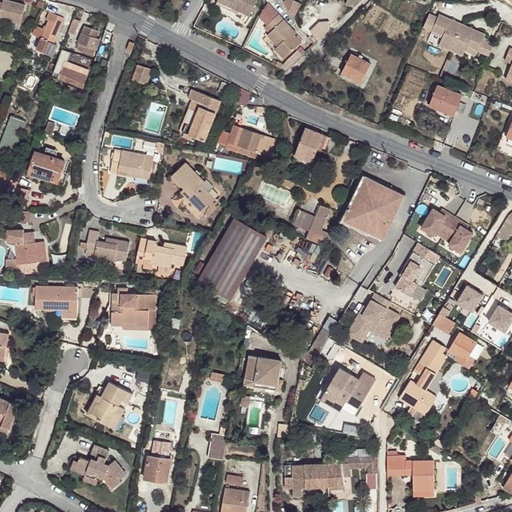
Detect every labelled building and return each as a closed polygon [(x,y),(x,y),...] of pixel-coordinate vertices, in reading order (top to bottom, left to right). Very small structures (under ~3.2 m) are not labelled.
[(0,17),(20,23),(26,5),(7,0),(3,0),(2,3),(0,1),(0,17)] [(233,3),(227,0),(218,0),(217,4),(236,14),(238,11),(231,7),(233,3)] [(257,0),(227,0),(233,3),(231,7),(238,11),(236,14),(248,19),(257,0)] [(302,2),(296,0),(285,0),(284,2),(289,11),(296,14),(302,2)] [(360,0),(347,0),(346,4),(352,8),(360,0)] [(261,16),(268,24),(279,14),(270,3),(261,16)] [(64,18),(49,11),(46,20),(49,21),(45,30),(36,26),(32,35),(41,39),(37,49),(52,56),(57,45),(53,43),(64,18)] [(268,24),(264,27),(269,33),(267,35),(278,46),(275,48),(284,58),(302,42),(295,34),(293,36),(288,31),(292,27),(279,14),(268,24)] [(438,17),(430,14),(424,27),(432,31),(444,36),(441,40),(439,45),(463,56),(465,51),(467,46),(478,51),(489,56),(495,42),(484,37),(485,34),(440,14),(438,17)] [(74,18),(68,32),(75,35),(80,21),(74,18)] [(310,31),(319,40),(330,30),(329,21),(320,21),(310,31)] [(98,30),(85,26),(77,50),(94,55),(96,49),(100,39),(96,38),(98,30)] [(292,27),(288,31),(293,36),(295,34),(297,33),(292,27)] [(444,36),(432,31),(430,35),(441,40),(444,36)] [(467,46),(465,51),(476,55),(478,51),(467,46)] [(278,61),(276,65),(287,70),(306,52),(301,47),(284,64),(278,61)] [(352,53),(342,72),(361,82),(371,63),(352,53)] [(65,62),(64,65),(88,75),(89,72),(65,62)] [(138,64),(132,80),(147,85),(152,70),(138,64)] [(59,78),(83,89),(86,82),(85,82),(88,75),(64,65),(59,78)] [(232,86),(222,82),(219,92),(228,95),(232,86)] [(438,84),(429,106),(454,116),(463,95),(438,84)] [(241,88),(235,100),(247,105),(252,93),(241,88)] [(221,101),(192,89),(188,98),(201,103),(192,126),(187,124),(183,132),(185,132),(183,136),(191,139),(192,136),(205,141),(221,101)] [(11,116),(0,144),(0,153),(12,158),(26,122),(11,116)] [(274,139),(234,125),(229,140),(227,147),(256,157),(262,153),(268,155),(276,154),(275,142),(273,141),(274,139)] [(331,138),(306,128),(295,155),(312,162),(317,149),(326,152),(331,138)] [(217,144),(227,147),(229,140),(220,136),(217,144)] [(47,147),(45,153),(56,157),(58,150),(47,147)] [(154,156),(115,148),(111,172),(131,176),(132,171),(136,172),(135,177),(150,179),(151,174),(153,175),(154,168),(152,168),(154,156)] [(56,157),(45,153),(43,152),(43,154),(36,151),(33,161),(30,160),(28,165),(31,166),(29,173),(65,185),(69,173),(62,170),(65,159),(56,157)] [(172,175),(191,195),(188,198),(202,212),(216,199),(202,184),(205,182),(185,162),(172,175)] [(188,198),(191,195),(172,175),(169,178),(187,197),(181,202),(198,219),(203,214),(202,212),(188,198)] [(364,175),(348,206),(351,208),(345,220),(369,232),(381,238),(387,226),(390,227),(406,196),(364,175)] [(207,179),(205,182),(202,184),(209,192),(214,186),(207,179)] [(10,183),(6,192),(15,194),(14,197),(27,200),(29,190),(16,187),(17,185),(10,183)] [(321,204),(316,216),(300,210),(294,224),(298,226),(309,231),(308,234),(306,238),(323,245),(328,232),(322,229),(331,209),(321,204)] [(345,220),(351,208),(348,206),(341,221),(368,235),(369,232),(345,220)] [(440,212),(433,208),(421,228),(434,236),(435,233),(450,242),(449,245),(462,253),(474,233),(467,229),(461,225),(464,222),(448,212),(445,215),(440,212)] [(31,211),(15,210),(14,221),(30,222),(31,211)] [(511,212),(509,215),(496,236),(508,241),(511,232),(511,212)] [(234,219),(199,279),(232,298),(267,238),(234,219)] [(309,231),(298,226),(296,229),(308,234),(309,231)] [(387,226),(381,238),(384,240),(390,227),(387,226)] [(7,229),(0,228),(0,237),(6,238),(6,240),(15,243),(16,245),(17,258),(6,259),(7,269),(21,269),(20,264),(41,261),(48,261),(45,241),(36,242),(33,242),(32,232),(24,232),(24,229),(7,229)] [(81,242),(80,247),(86,249),(96,250),(95,255),(94,259),(114,263),(115,259),(127,261),(130,242),(111,239),(111,242),(106,242),(98,240),(100,232),(90,230),(87,243),(81,242)] [(157,241),(141,238),(136,263),(144,264),(143,268),(152,269),(153,264),(160,266),(171,268),(172,263),(184,265),(187,247),(169,243),(168,248),(163,247),(158,246),(158,243),(156,243),(157,241)] [(440,255),(419,243),(404,266),(407,268),(402,276),(396,286),(410,295),(417,284),(421,286),(440,255)] [(41,261),(20,264),(21,269),(22,273),(33,272),(32,265),(41,264),(41,261)] [(171,268),(160,266),(159,273),(170,275),(171,268)] [(404,266),(399,275),(402,276),(407,268),(404,266)] [(472,311),(484,292),(467,281),(455,300),(472,311)] [(78,287),(36,286),(36,308),(45,308),(62,309),(62,312),(62,316),(78,316),(78,287)] [(118,293),(113,293),(112,325),(124,326),(124,322),(136,323),(136,326),(149,327),(149,330),(156,330),(157,294),(156,294),(156,288),(144,287),(144,294),(128,293),(128,288),(118,288),(118,293)] [(367,316),(360,312),(348,334),(359,340),(366,327),(369,329),(379,335),(384,326),(392,331),(401,315),(387,308),(391,301),(376,293),(368,307),(372,309),(367,316)] [(363,307),(360,312),(367,316),(372,309),(368,307),(366,306),(365,306),(363,307)] [(236,320),(226,313),(223,318),(233,324),(236,320)] [(440,313),(434,321),(441,325),(439,328),(444,331),(445,328),(450,331),(456,322),(440,313)] [(289,340),(283,348),(312,367),(339,323),(330,317),(309,353),(289,340)] [(384,326),(379,335),(387,339),(392,331),(384,326)] [(366,327),(359,340),(362,342),(369,329),(366,327)] [(0,331),(0,355),(5,356),(9,333),(0,331)] [(459,332),(449,350),(457,355),(455,359),(470,368),(475,359),(470,355),(477,343),(459,332)] [(432,341),(419,363),(436,374),(447,356),(444,355),(444,352),(442,347),(432,341)] [(484,347),(477,343),(470,355),(475,359),(477,359),(484,347)] [(255,386),(256,382),(278,386),(279,379),(282,360),(250,354),(245,384),(255,386)] [(0,362),(7,364),(8,357),(5,356),(0,355),(0,362)] [(436,374),(419,363),(414,370),(422,375),(417,383),(411,380),(399,399),(412,406),(424,414),(425,415),(437,396),(426,390),(436,374)] [(340,368),(324,394),(335,401),(339,396),(347,401),(358,408),(376,379),(364,371),(359,380),(340,368)] [(149,374),(139,372),(138,380),(148,381),(149,374)] [(223,374),(212,372),(211,379),(221,382),(223,374)] [(278,386),(256,382),(255,386),(282,391),(284,380),(279,379),(278,386)] [(110,381),(102,397),(104,398),(101,404),(98,402),(92,413),(101,417),(99,420),(109,425),(116,412),(122,415),(126,409),(120,405),(122,400),(129,403),(134,394),(110,381)] [(470,395),(475,398),(478,392),(473,389),(470,395)] [(11,394),(8,401),(16,404),(19,397),(11,394)] [(335,401),(324,394),(321,399),(340,411),(347,401),(339,396),(335,401)] [(88,414),(99,420),(101,417),(92,413),(98,402),(101,404),(104,398),(102,397),(98,395),(88,414)] [(251,396),(243,395),(241,405),(249,407),(251,396)] [(0,425),(9,428),(18,404),(16,404),(0,397),(0,425)] [(424,414),(412,406),(409,410),(422,418),(424,414)] [(122,415),(116,412),(109,425),(115,429),(122,415)] [(349,426),(347,434),(356,435),(357,428),(349,426)] [(178,428),(172,427),(169,438),(176,439),(178,428)] [(209,458),(222,460),(226,436),(225,435),(226,427),(222,427),(221,435),(213,433),(209,458)] [(437,439),(434,444),(443,450),(444,450),(447,445),(437,439)] [(440,455),(443,450),(434,444),(431,449),(440,455)] [(78,461),(76,466),(87,470),(85,475),(98,480),(103,482),(104,478),(112,489),(122,481),(120,479),(126,474),(115,460),(108,465),(104,464),(109,451),(95,445),(88,460),(80,456),(78,461)] [(342,456),(342,458),(359,457),(358,449),(342,450),(342,456)] [(171,459),(149,455),(145,479),(167,482),(171,459)] [(397,456),(387,456),(388,474),(413,474),(414,490),(435,490),(434,459),(407,460),(406,455),(397,456)] [(328,462),(329,486),(344,485),(344,477),(351,476),(350,469),(368,468),(368,473),(378,473),(378,456),(359,457),(342,458),(342,456),(328,457),(328,462)] [(76,466),(78,461),(74,460),(71,469),(85,475),(87,470),(76,466)] [(303,488),(329,486),(328,462),(293,463),(293,487),(294,496),(303,496),(303,488)] [(286,487),(293,487),(293,463),(285,463),(286,487)] [(244,477),(228,474),(226,483),(242,485),(244,477)] [(98,480),(85,475),(83,480),(96,485),(98,480)] [(246,511),(250,491),(225,487),(221,511),(246,511)]
